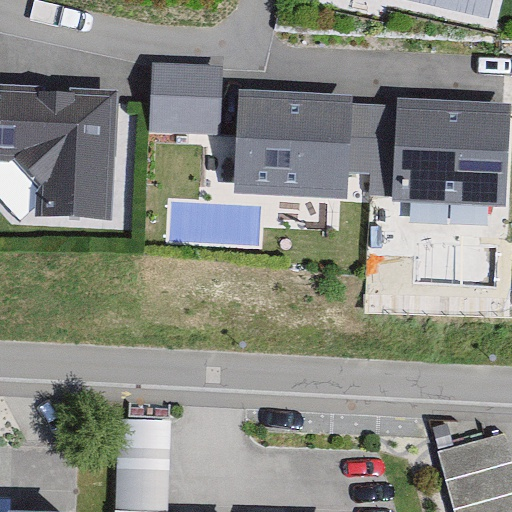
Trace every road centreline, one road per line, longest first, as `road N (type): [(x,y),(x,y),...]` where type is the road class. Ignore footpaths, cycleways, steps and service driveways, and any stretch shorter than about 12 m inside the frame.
road 1 (residential): [(511,402),(0,365)]
road 2 (residential): [(0,10),(256,63),(271,0)]
road 3 (unknown): [(256,63),(505,70)]
